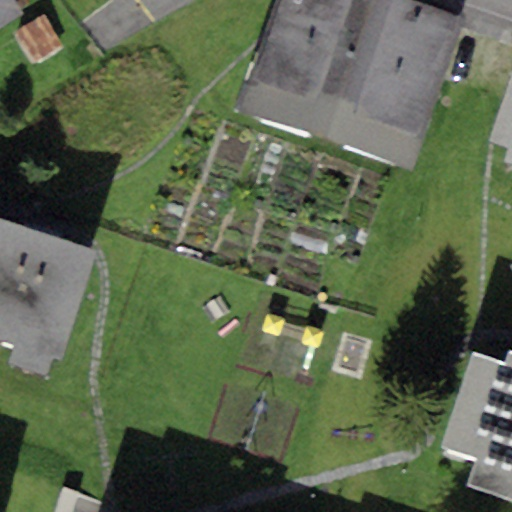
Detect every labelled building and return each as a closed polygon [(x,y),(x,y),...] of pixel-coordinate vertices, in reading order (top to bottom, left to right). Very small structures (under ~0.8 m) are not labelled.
[(0,0),(0,21),(20,10),(13,0),(0,0)] [(413,3),(413,0),(271,0),(234,109),(413,169),(463,20),(413,3)] [(63,46),(44,15),(12,35),(31,66),(63,46)] [(511,73),(488,143),(510,151),(506,162),(511,164),(511,73)] [(0,344),(13,349),(9,364),(46,376),(50,363),(61,366),(99,252),(0,219),(0,344)] [(438,451),(473,462),(465,485),(511,501),(511,350),(510,350),(505,363),(472,352),(438,451)]
